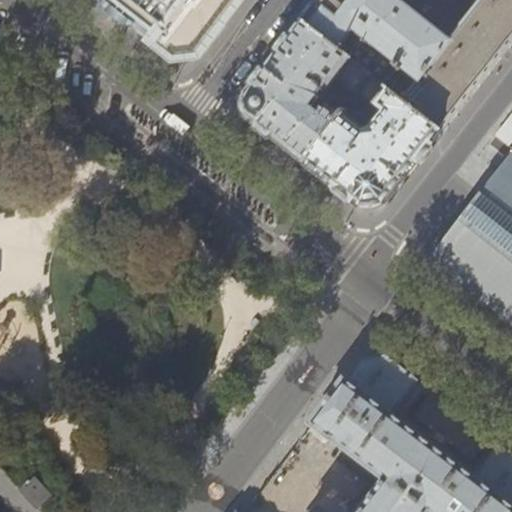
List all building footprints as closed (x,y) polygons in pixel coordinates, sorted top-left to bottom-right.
[(173,63),(198,59),(242,0),(96,0),(106,7),(105,9),(110,13),(111,12),(118,18),(119,19),(125,24),(124,24),(129,29),(131,27),(145,38),(150,42),(149,43),(173,63)] [(511,0),(317,0),(300,22),(372,76),(371,78),(441,134),(452,118),(511,43),(511,0)] [(263,132),(304,165),(344,113),(346,110),(341,107),(336,113),(327,106),(321,112),(317,108),(307,111),(322,92),(327,92),(336,79),(357,95),(371,78),(372,76),(300,22),(256,82),(244,98),(246,120),(263,132)] [(434,143),(441,134),(371,78),(357,95),(375,108),(360,126),(344,113),(304,165),(346,198),(359,209),(385,206),(410,173),(434,143)] [(511,156),(498,174),(497,173),(496,175),(497,176),(481,195),(480,195),(479,197),(479,198),(464,217),(463,216),(462,218),(463,219),(448,238),(447,238),(445,240),(446,241),(430,260),(427,261),(427,263),(430,263),(450,278),(449,279),(451,280),(452,280),(471,294),(470,296),(473,297),(473,296),(492,312),(494,314),(495,313),(511,326),(511,156)] [(511,511),(511,455),(499,445),(473,479),(390,417),(418,382),(386,357),(361,360),(345,382),(344,381),(310,426),(311,427),(328,439),(330,440),(384,481),(383,482),(360,511),(324,511),(320,509),(317,511),(511,511)] [(50,498),(34,480),(20,492),(37,510),(50,498)]
